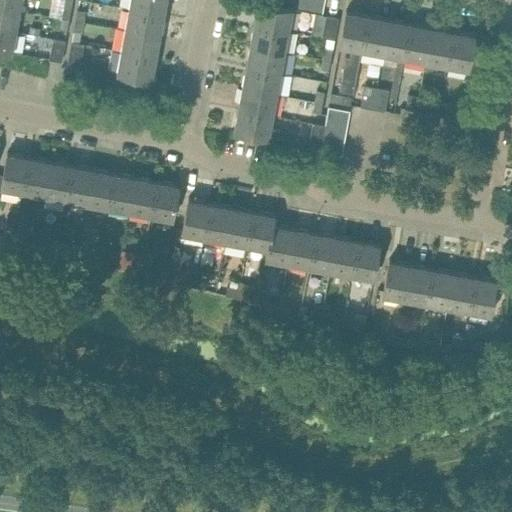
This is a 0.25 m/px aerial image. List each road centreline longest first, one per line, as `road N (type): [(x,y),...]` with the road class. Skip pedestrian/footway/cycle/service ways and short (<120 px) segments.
road 1 (residential): [(183,143),(222,164),(473,221),(511,12)]
road 2 (residential): [(0,109),(183,143)]
road 3 (residential): [(183,143),(208,0)]
